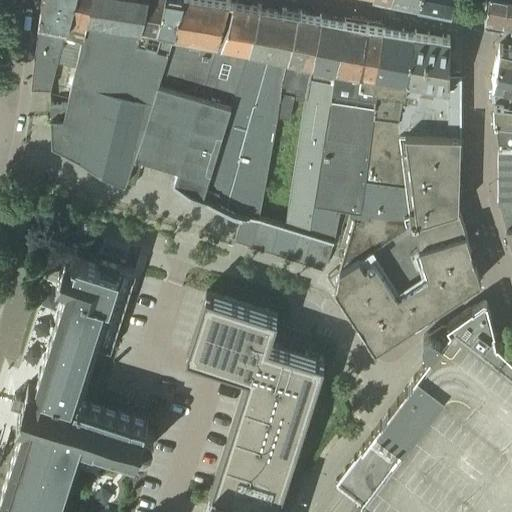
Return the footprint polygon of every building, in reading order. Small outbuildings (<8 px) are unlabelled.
[(41,0),(36,45),(31,87),(49,88),(50,88),(57,60),(73,0),(41,0)] [(76,64),(66,102),(50,102),(51,115),(52,142),(125,181),(135,153),(143,130),(166,57),(168,49),(145,44),(137,42),(143,16),(145,0),(91,0),(77,64),(76,64)] [(73,0),(57,60),(76,64),(77,64),(91,0),(73,0)] [(178,166),(228,0),(181,0),(168,49),(166,57),(143,130),(135,153),(143,156),(141,162),(142,162),(144,156),(178,166)] [(137,42),(145,44),(147,37),(154,40),(159,24),(164,0),(145,0),(143,16),(137,42)] [(181,0),(164,0),(159,24),(154,40),(147,37),(145,44),(168,49),(181,0)] [(259,4),(233,0),(228,0),(178,166),(174,178),(175,178),(174,181),(201,195),(259,4)] [(511,0),(486,0),(484,14),(504,18),(511,19),(511,0)] [(243,211),(259,214),(275,122),(282,76),(299,11),(259,4),(201,195),(234,212),(242,215),(243,211)] [(293,97),(305,100),(321,14),(299,11),(282,76),(275,122),(288,124),(293,97)] [(344,18),(321,14),(305,100),(286,223),(296,226),(301,228),(308,230),(344,18)] [(383,25),(344,18),(313,203),(308,230),(313,231),(334,237),(340,209),(350,211),(360,212),(383,59),(378,57),(383,25)] [(387,216),(410,217),(397,121),(414,30),(383,25),(378,57),(383,59),(360,212),(387,216)] [(461,133),(461,70),(449,70),(449,36),(414,30),(397,121),(461,133)] [(511,120),(511,46),(499,44),(496,56),(495,56),(491,81),(491,91),(493,96),(494,120),(496,120),(511,120)] [(511,120),(496,120),(498,134),(511,134),(511,120)] [(350,211),(349,215),(349,216),(354,217),(346,246),(334,285),(375,348),(390,338),(480,279),(459,207),(461,133),(397,121),(410,217),(387,216),(360,212),(350,211)] [(500,199),(506,223),(511,221),(511,134),(498,134),(500,157),(499,188),(499,193),(500,199)] [(243,211),(242,215),(234,239),(252,245),(261,216),(258,215),(259,214),(243,211)] [(282,222),(261,216),(252,245),(271,251),(282,222)] [(286,223),(282,222),(271,251),(286,256),(296,226),(286,223)] [(291,258),(301,228),(296,226),(286,256),(291,258)] [(313,231),(308,230),(301,228),(291,258),(304,262),(313,231)] [(304,262),(322,268),(324,267),(329,254),(334,240),(334,237),(313,231),(304,262)] [(0,511),(54,511),(78,439),(135,457),(137,450),(140,450),(143,450),(145,450),(148,449),(149,447),(151,445),(152,443),(153,439),(153,436),(152,433),(149,431),(147,430),(144,429),(147,418),(82,397),(82,395),(79,394),(95,343),(111,348),(130,289),(130,288),(136,270),(135,270),(120,265),(120,264),(101,258),(99,264),(65,253),(57,278),(55,284),(57,284),(66,287),(64,294),(59,307),(59,309),(48,343),(40,367),(39,367),(34,384),(28,382),(24,395),(22,394),(15,392),(11,404),(20,407),(16,420),(13,428),(19,430),(19,434),(16,439),(17,439),(13,453),(13,454),(0,493),(0,511)] [(206,290),(187,352),(248,372),(209,494),(203,511),(274,511),(324,358),(268,340),(277,312),(206,290)] [(360,500),(350,511),(511,511),(511,356),(497,342),(487,300),(472,306),(446,324),(447,325),(433,334),(429,333),(427,333),(425,334),(422,337),(421,339),(422,343),(423,346),(424,348),(431,353),(336,480),(348,490),(360,500)]
